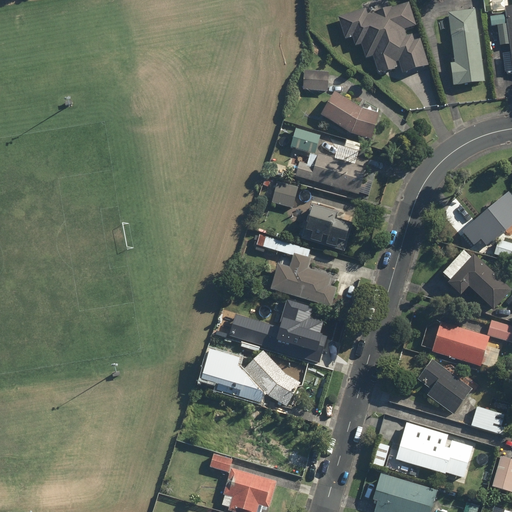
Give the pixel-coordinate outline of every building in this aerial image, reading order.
[(394,64),(398,63),(401,76),(426,69),(418,42),(413,44),(411,37),(405,39),(403,32),(414,29),(408,5),(365,17),(364,12),(336,20),(342,41),(351,39),(353,47),(360,45),(364,60),(371,58),(376,77),(396,71),(394,64)] [(447,67),(449,83),(458,82),(459,88),(483,85),(473,10),(446,14),(453,66),(447,67)] [(327,74),(300,72),(298,92),(326,93),(327,74)] [(378,117),(357,111),(333,95),(318,117),(347,137),(371,143),(378,117)] [(319,139),(292,131),(288,148),(314,156),(319,139)] [(312,171),(298,167),(295,178),(357,196),(364,171),(316,158),(312,171)] [(296,189),(275,184),(270,204),(292,209),(296,189)] [(459,233),(472,249),(479,244),(485,251),(511,228),(511,201),(506,195),(459,233)] [(341,253),(348,230),(332,225),(335,216),(309,208),(299,240),(341,253)] [(511,245),(495,243),(493,258),(511,260),(511,245)] [(447,284),(444,288),(457,300),(465,291),(491,313),(508,294),(470,260),(468,262),(459,254),(439,277),(447,284)] [(327,289),(331,278),(306,270),(309,262),(292,257),(288,271),(278,268),(271,291),(329,308),(334,291),(327,289)] [(300,347),(315,351),(322,324),(308,321),(311,309),(284,302),(272,348),(298,355),(300,347)] [(256,325),(235,319),(229,339),(249,345),(256,325)] [(511,328),(491,322),(485,337),(511,345),(511,328)] [(430,352),(477,369),(478,366),(492,371),(498,353),(484,348),(487,341),(439,324),(430,352)] [(298,387),(282,376),(261,354),(242,373),(264,396),(285,409),(298,387)] [(430,362),(415,382),(427,391),(423,397),(452,418),(471,391),(430,362)] [(212,371),(207,388),(225,393),(230,376),(212,371)] [(505,416),(476,408),(470,428),(499,436),(505,416)] [(256,421),(238,416),(228,453),(279,467),(287,441),(253,431),(256,421)] [(429,432),(405,425),(394,462),(444,477),(451,453),(425,445),(429,432)] [(492,457),(472,451),(467,469),(486,475),(492,457)] [(212,457),(208,468),(226,475),(230,463),(212,457)] [(509,494),(511,484),(511,462),(498,459),(489,488),(509,494)] [(274,484),(230,472),(222,497),(232,500),(228,511),(255,511),(257,508),(267,511),(274,484)] [(431,511),(437,494),(378,477),(371,503),(376,505),(373,511),(431,511)] [(477,511),(480,506),(471,503),(467,511),(477,511)]
